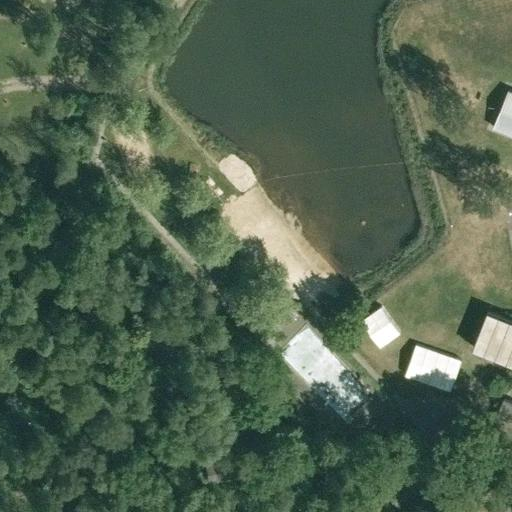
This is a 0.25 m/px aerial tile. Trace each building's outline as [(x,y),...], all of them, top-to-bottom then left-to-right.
[(511,134),(511,88),(509,88),(493,127),(511,134)] [(391,308),(372,321),(391,348),(410,336),(391,308)] [(511,317),(488,308),(473,347),(511,362),(511,317)] [(415,376),(459,393),(471,364),(427,346),(415,376)] [(511,445),(511,400),(504,397),(488,436),(511,445)]
